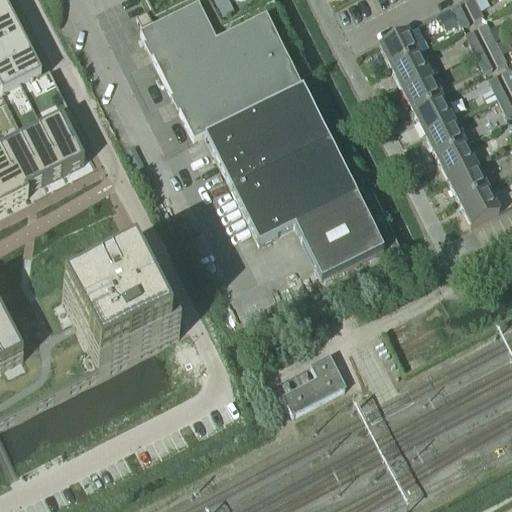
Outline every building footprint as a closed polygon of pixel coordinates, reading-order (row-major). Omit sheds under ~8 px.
[(472,2),(463,7),(473,27),(482,22),(472,2)] [(0,33),(11,28),(1,9),(0,9),(0,33)] [(264,19),(214,45),(196,10),(139,39),(193,147),(203,142),(301,92),(264,19)] [(459,34),(468,29),(458,10),(449,14),(450,16),(457,29),(459,34)] [(450,16),(440,21),(446,34),(457,29),(450,16)] [(140,34),(151,28),(146,17),(135,22),(140,34)] [(11,28),(0,33),(0,56),(20,46),(11,28)] [(485,29),(477,33),(486,52),(495,48),(485,29)] [(388,74),(417,59),(405,36),(377,51),(388,74)] [(472,59),(481,54),(472,36),(463,41),(472,59)] [(20,46),(0,56),(0,79),(29,64),(20,46)] [(495,48),(486,52),(496,72),(505,68),(495,48)] [(482,79),(491,74),(481,54),(472,59),(482,79)] [(400,96),(428,81),(417,59),(388,74),(400,96)] [(29,64),(0,79),(0,103),(1,103),(38,84),(39,83),(34,73),(29,64)] [(511,81),(508,74),(499,78),(509,98),(511,96),(511,81)] [(0,155),(1,155),(20,146),(39,136),(68,121),(48,80),(39,85),(38,84),(1,103),(1,104),(0,104),(0,155)] [(412,119),(440,104),(428,81),(400,96),(412,119)] [(495,104),(504,100),(494,81),(485,86),(495,104)] [(230,196),(328,148),(301,92),(203,142),(230,196)] [(505,124),(511,120),(511,115),(504,100),(495,104),(505,124)] [(423,141),(452,127),(440,104),(412,119),(423,141)] [(68,121),(39,136),(62,180),(82,170),(77,159),(85,154),(68,121)] [(435,164),(463,149),(452,127),(423,141),(435,164)] [(39,136),(20,146),(43,190),(62,180),(39,136)] [(20,146),(1,155),(25,203),(26,203),(24,199),(43,190),(20,146)] [(328,148),(230,196),(257,252),(294,234),(319,286),(381,256),(355,203),(328,148)] [(446,186),(475,172),(463,149),(435,164),(446,186)] [(1,155),(0,155),(0,201),(6,213),(25,203),(1,155)] [(458,209),(486,194),(475,172),(446,186),(458,209)] [(470,231),(498,217),(486,194),(458,209),(470,231)] [(0,433),(96,384),(177,343),(141,271),(115,284),(108,270),(0,325),(0,433)] [(315,386),(281,404),(291,423),(345,395),(328,363),(309,373),(315,386)]
